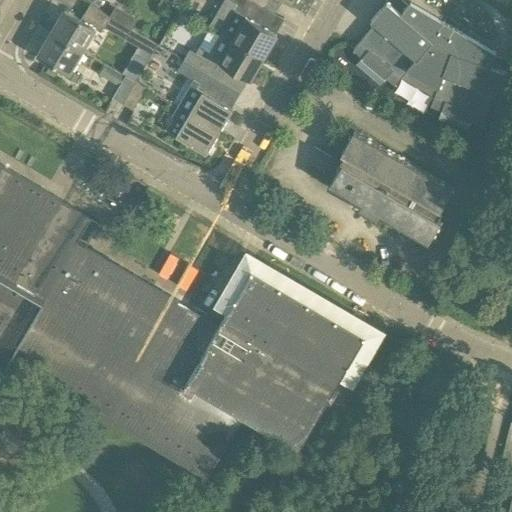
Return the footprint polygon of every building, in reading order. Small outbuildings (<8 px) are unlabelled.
[(224,0),(210,25),(222,32),(264,57),(277,35),(263,27),(272,12),(251,0),(224,0)] [(297,0),(251,0),(272,12),(275,14),(283,0),(285,0),(295,5),(297,0)] [(491,57),(500,59),(501,59),(501,58),(500,58),(494,56),(496,53),(496,52),(495,52),(479,42),(445,23),(429,13),(406,0),(402,0),(395,9),(387,2),(371,21),(376,25),(353,50),(363,58),(357,65),(380,85),(386,78),(395,85),(408,70),(418,76),(418,77),(418,78),(418,79),(418,80),(419,81),(419,82),(420,83),(421,83),(422,84),(423,84),(425,84),(426,83),(427,83),(428,82),(438,88),(431,107),(442,111),(439,119),(468,130),(471,122),(482,126),(494,94),(500,96),(508,72),(487,65),(491,57)] [(65,11),(52,33),(82,51),(95,29),(101,32),(103,27),(152,55),(157,45),(132,30),(109,17),(89,5),(80,20),(65,11)] [(109,17),(132,30),(138,19),(116,6),(109,17)] [(251,80),(264,57),(222,32),(209,53),(199,47),(196,53),(190,50),(183,61),(221,83),(230,67),(251,80)] [(82,51),(52,33),(39,55),(69,73),(82,51)] [(178,70),(193,79),(177,106),(220,132),(233,110),(212,97),(221,83),(183,61),(178,70)] [(141,72),(128,65),(123,74),(125,76),(136,82),(141,72)] [(54,78),(59,71),(50,66),(46,74),(54,78)] [(75,84),(80,76),(71,71),(67,79),(75,84)] [(125,76),(120,86),(112,99),(123,105),(136,82),(125,76)] [(123,105),(133,111),(146,88),(136,82),(123,105)] [(511,100),(511,96),(505,94),(500,109),(508,112),(511,100)] [(174,118),(167,131),(207,154),(220,132),(177,106),(171,116),(174,118)] [(342,164),(330,185),(429,243),(439,226),(441,221),(438,219),(442,211),(440,210),(453,188),(355,130),(342,153),(345,155),(340,162),(342,164)] [(477,157),(485,145),(475,139),(468,151),(477,157)] [(0,511),(0,436),(4,429),(0,426),(0,374),(10,357),(151,440),(179,457),(208,473),(225,444),(226,444),(243,415),(299,448),(348,364),(349,365),(350,363),(348,362),(363,336),(254,272),(234,305),(232,304),(219,326),(71,238),(86,212),(0,161),(0,511)] [(327,280),(323,286),(357,307),(360,301),(327,280)] [(507,471),(511,452),(511,422),(511,423),(500,470),(507,471)]
